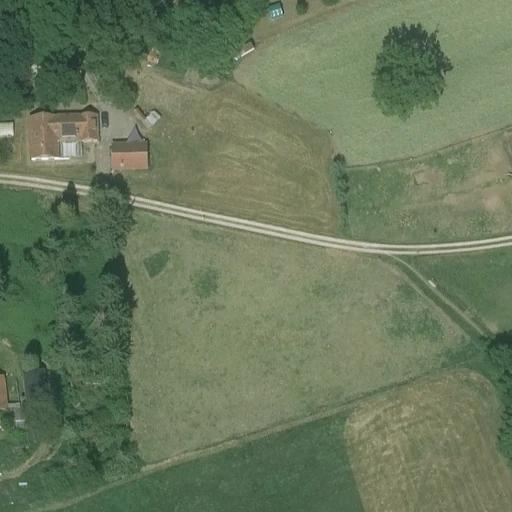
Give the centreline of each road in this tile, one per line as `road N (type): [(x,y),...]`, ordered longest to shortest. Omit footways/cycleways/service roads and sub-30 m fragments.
road 1 (track): [(380,251),(0,177)]
road 2 (unclassified): [(0,89),(59,52),(76,0)]
